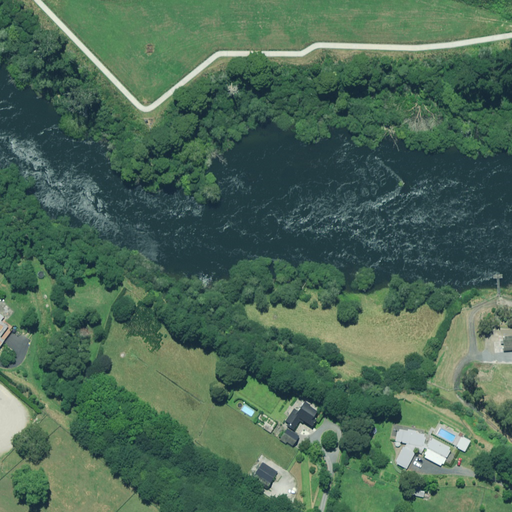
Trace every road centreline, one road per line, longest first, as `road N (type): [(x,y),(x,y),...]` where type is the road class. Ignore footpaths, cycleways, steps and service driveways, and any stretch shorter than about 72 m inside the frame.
road 1 (track): [(461,395),(234,327)]
road 2 (unclassified): [(511,442),(456,384),(473,358),(511,358)]
